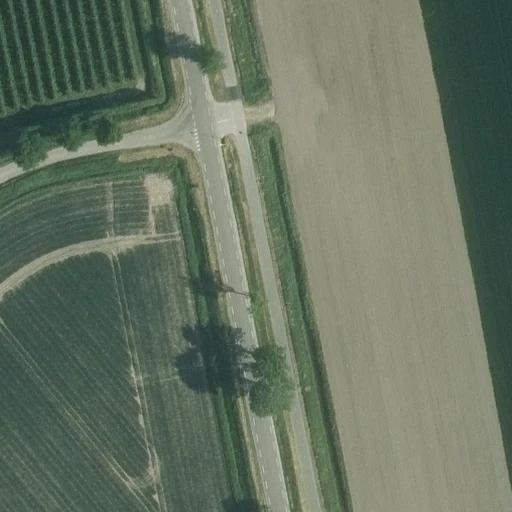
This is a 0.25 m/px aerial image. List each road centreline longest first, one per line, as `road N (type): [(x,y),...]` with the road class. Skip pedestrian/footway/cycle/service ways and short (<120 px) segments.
road 1 (tertiary): [(276,511),(202,126)]
road 2 (unclassified): [(0,178),(74,152),(202,126)]
road 3 (tertiary): [(202,126),(179,0)]
